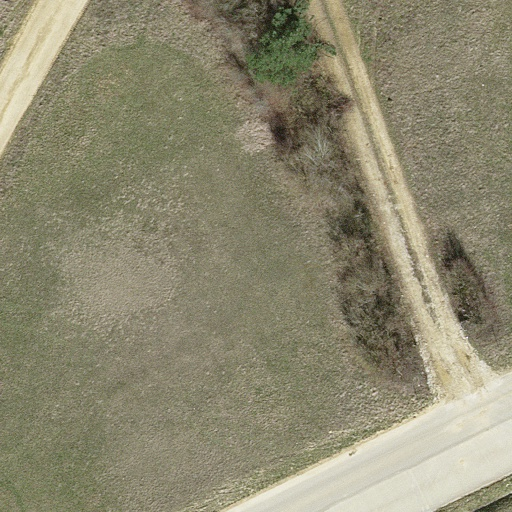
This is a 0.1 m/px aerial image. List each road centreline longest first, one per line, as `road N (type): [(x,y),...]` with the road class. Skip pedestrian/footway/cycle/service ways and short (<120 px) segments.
road 1 (track): [(319,0),(477,438)]
road 2 (track): [(0,113),(61,0)]
